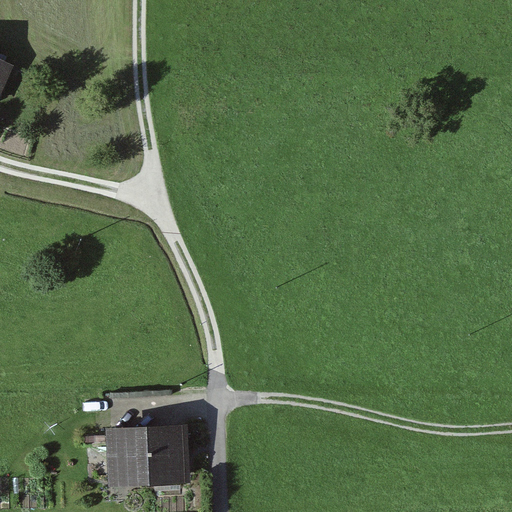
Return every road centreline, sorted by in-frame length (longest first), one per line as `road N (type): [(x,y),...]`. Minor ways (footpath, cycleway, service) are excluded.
road 1 (track): [(140,0),(149,151),(165,217),(211,329),(218,511)]
road 2 (track): [(218,403),(299,400),(427,429),(511,426)]
road 3 (track): [(0,164),(120,195),(165,217)]
